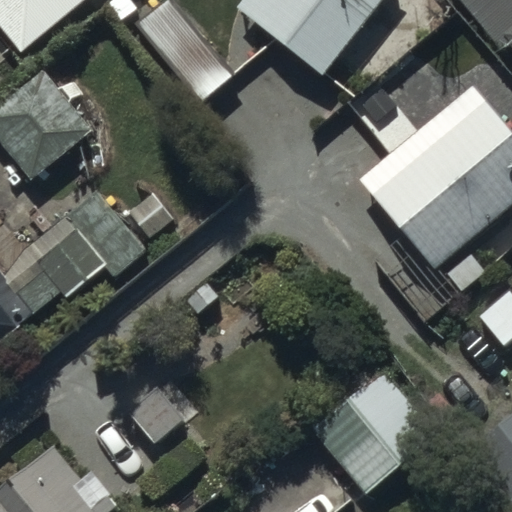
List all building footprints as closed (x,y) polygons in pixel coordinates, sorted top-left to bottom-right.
[(0,0),(0,36),(28,70),(110,0),(0,0)] [(252,0),(239,18),(329,89),(399,0),(252,0)] [(511,0),(456,0),(454,2),(508,66),(511,63),(511,0)] [(176,1),(137,30),(199,112),(237,83),(176,1)] [(43,80),(0,114),(0,152),(33,193),(95,143),(43,80)] [(392,100),(361,124),(392,163),(422,139),(392,100)] [(511,144),(476,101),(364,193),(407,245),(374,272),(422,330),(457,302),(440,281),(511,221),(511,144)] [(0,364),(69,309),(73,314),(109,285),(114,292),(148,265),(102,206),(4,284),(0,279),(0,364)] [(306,426),(319,442),(317,444),(369,510),(444,451),(391,384),(387,388),(375,372),(306,426)] [(511,511),(511,430),(471,465),(509,511),(511,511)] [(82,487),(54,452),(0,497),(0,511),(114,511),(89,481),(82,487)]
